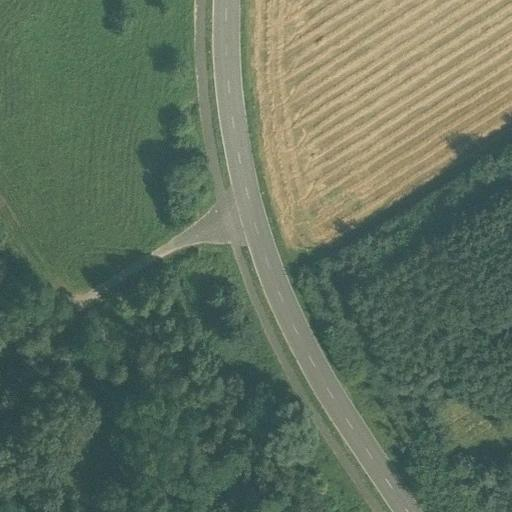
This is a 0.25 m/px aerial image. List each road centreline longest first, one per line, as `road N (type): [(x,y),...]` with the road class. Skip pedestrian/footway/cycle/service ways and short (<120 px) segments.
road 1 (tertiary): [(405,511),(337,411),(281,306),(233,139),(225,0)]
road 2 (track): [(251,213),(146,252),(85,297),(31,259),(0,210)]
